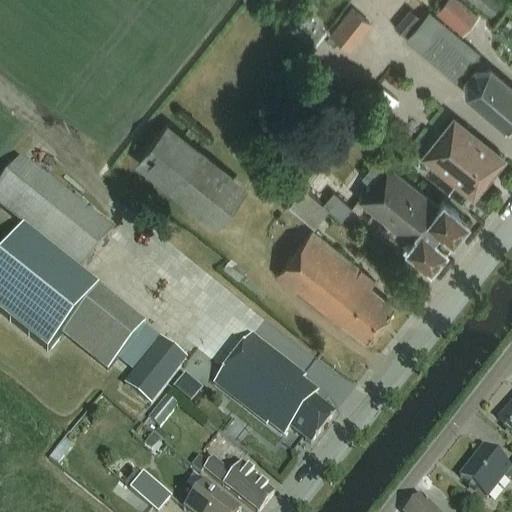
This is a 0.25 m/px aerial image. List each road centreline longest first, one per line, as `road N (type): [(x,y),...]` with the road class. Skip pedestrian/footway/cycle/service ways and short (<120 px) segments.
road 1 (tertiary): [(289,511),(511,230)]
road 2 (unclassified): [(389,511),(511,354)]
